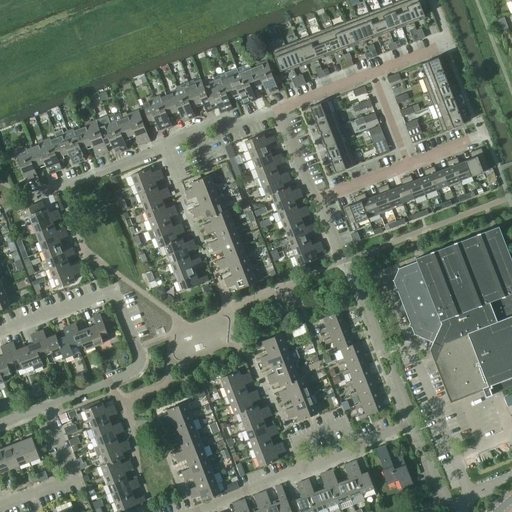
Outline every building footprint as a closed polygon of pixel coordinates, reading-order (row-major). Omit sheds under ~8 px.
[(407,25),(414,22),(405,0),(402,0),(393,4),(401,25),(406,23),(407,25)] [(405,0),(414,22),(418,21),(421,20),(420,17),(425,15),(422,6),(427,4),(425,0),(405,0)] [(385,7),(381,8),(390,32),(393,30),(397,29),(396,27),(401,25),(393,4),(385,7)] [(390,32),(381,9),(369,13),(377,34),(382,32),(383,35),(390,32)] [(372,36),(377,34),(369,13),(357,18),(366,41),(373,38),(372,36)] [(359,44),(366,41),(357,18),(345,22),(353,43),(358,41),(359,44)] [(348,45),(353,43),(345,22),(333,27),(342,50),(349,48),(348,45)] [(335,53),(342,50),(333,27),(321,31),(329,52),(334,51),(335,53)] [(422,28),(417,30),(418,33),(420,40),(425,38),(426,37),(422,28)] [(310,36),(309,36),(318,60),(318,59),(325,57),(324,54),(329,52),(321,32),(310,36)] [(311,62),(318,60),(309,36),(297,41),(305,62),(310,60),(311,62)] [(297,41),(285,45),(294,69),(301,66),(300,64),(305,62),(297,41)] [(285,45),(273,50),(281,71),(287,69),(287,72),(294,69),(285,45)] [(422,64),(427,77),(444,71),(444,70),(442,66),(444,65),(441,56),(422,64)] [(251,69),(259,89),(264,87),(268,96),(279,91),(267,61),(256,65),(257,67),(251,69)] [(249,64),(238,68),(239,71),(238,72),(250,103),(257,100),(253,91),(259,89),(251,69),(249,64)] [(321,67),(316,69),(319,79),(325,77),(322,70),(321,67)] [(238,68),(226,73),(228,78),(227,78),(235,98),(241,96),(245,105),(250,103),(238,72),(239,71),(238,68)] [(423,78),(428,92),(449,84),(449,83),(447,79),(449,78),(446,69),(444,70),(444,71),(427,77),(423,78)] [(226,73),(214,77),(216,80),(215,80),(227,111),(233,109),(230,100),(235,98),(227,78),(228,78),(226,73)] [(387,77),(390,83),(401,79),(399,73),(387,77)] [(303,74),(297,76),(301,86),(306,84),(303,74)] [(297,76),(292,78),(296,88),(301,86),(297,76)] [(196,84),(190,86),(198,106),(204,104),(207,113),(213,111),(212,107),(204,87),(201,80),(195,82),(196,84)] [(210,85),(204,87),(212,107),(217,105),(221,114),(227,111),(215,80),(209,83),(210,85)] [(428,92),(433,105),(454,97),(454,96),(452,92),(454,91),(451,83),(449,83),(449,84),(428,92)] [(184,86),(177,89),(189,120),(196,117),(192,108),(198,106),(190,86),(185,88),(184,86)] [(356,97),(367,92),(365,86),(353,90),(356,97)] [(172,93),(166,95),(174,115),(180,113),(183,120),(183,122),(187,120),(189,120),(177,89),(172,91),(172,93)] [(103,100),(109,98),(107,92),(100,94),(103,100)] [(395,97),(398,104),(409,99),(407,93),(395,97)] [(160,95),(154,98),(166,129),(172,126),(170,120),(169,117),(174,115),(166,95),(161,97),(160,95)] [(433,105),(438,118),(459,110),(459,109),(457,105),(459,104),(456,96),(454,96),(454,97),(433,105)] [(149,102),(143,104),(149,120),(151,124),(157,122),(160,131),(166,129),(154,98),(148,100),(149,102)] [(314,121),(316,121),(316,120),(337,112),(332,99),(311,107),(313,112),(311,113),(314,121)] [(361,110),(373,106),(370,99),(359,104),(361,110)] [(400,110),(403,117),(414,112),(412,106),(400,110)] [(438,118),(443,132),(464,123),(462,118),(464,117),(461,109),(459,109),(459,110),(438,118)] [(123,119),(130,138),(136,136),(139,145),(150,141),(139,110),(127,115),(128,117),(123,119)] [(319,135),(321,134),(321,133),(342,125),(337,112),(316,120),(316,121),(318,126),(316,126),(319,135)] [(366,123),(378,119),(375,112),(364,117),(366,123)] [(114,113),(108,116),(110,121),(122,152),(128,149),(124,141),(130,138),(123,119),(120,113),(115,115),(114,113)] [(108,116),(96,120),(99,128),(107,148),(112,145),(116,154),(122,152),(110,121),(108,116)] [(405,123),(408,130),(419,125),(417,119),(405,123)] [(108,151),(107,148),(99,128),(96,120),(85,125),(86,127),(80,129),(88,149),(93,147),(97,156),(108,151)] [(324,148),(326,147),(326,146),(347,138),(342,125),(321,133),(321,134),(323,139),(321,139),(324,148)] [(371,136),(383,132),(380,125),(369,130),(371,136)] [(63,129),(55,133),(57,138),(64,158),(70,156),(74,165),(79,162),(67,132),(64,133),(63,129)] [(82,151),(88,149),(80,129),(74,131),(74,129),(67,132),(79,162),(85,160),(82,151)] [(413,143),(424,139),(422,132),(410,137),(413,143)] [(249,150),(276,140),(275,136),(266,139),(264,134),(246,141),(249,150)] [(59,160),(64,158),(57,138),(51,140),(50,138),(44,141),(56,171),(62,169),(59,160)] [(329,161),(331,160),(352,152),(347,138),(326,146),(326,147),(328,152),(326,152),(329,161)] [(253,160),(271,152),(269,147),(278,144),(276,140),(249,150),(253,160)] [(50,174),(56,171),(44,141),(38,143),(39,145),(33,147),(41,167),(47,165),(50,174)] [(226,147),(230,158),(234,157),(236,156),(231,145),(226,147)] [(377,150),(379,156),(391,152),(388,146),(377,150)] [(35,169),(41,167),(33,147),(28,149),(27,147),(15,151),(27,182),(39,178),(35,169)] [(466,160),(472,176),(490,169),(482,148),(470,152),(472,158),(466,160)] [(256,169),(283,158),(281,153),(273,157),(271,152),(253,160),(256,169)] [(331,165),(334,174),(357,165),(352,152),(331,160),(333,165),(331,165)] [(452,159),(461,183),(462,182),(461,181),(472,176),(466,160),(460,163),(458,157),(452,159)] [(260,178),(278,170),(276,166),(285,162),(283,158),(256,169),(260,178)] [(449,167),(443,169),(449,185),(450,187),(461,183),(452,159),(447,161),(449,167)] [(429,168),(437,190),(449,185),(443,169),(437,172),(434,166),(429,168)] [(136,185),(163,174),(161,170),(153,173),(151,168),(132,175),(136,185)] [(420,178),(426,194),(437,190),(429,168),(424,170),(426,176),(420,178)] [(263,186),(290,176),(288,171),(280,175),(278,170),(260,178),(263,186)] [(139,194),(158,186),(156,182),(164,178),(163,174),(136,185),(139,194)] [(411,175),(406,177),(414,199),(415,198),(426,194),(420,178),(413,181),(411,175)] [(187,195),(215,185),(211,176),(192,183),(194,188),(185,191),(187,195)] [(285,188),(283,183),(292,180),(290,176),(263,186),(267,196),(271,194),(285,188)] [(403,185),(397,187),(403,205),(404,205),(403,203),(414,199),(406,177),(401,179),(403,185)] [(388,184),(383,186),(392,210),(403,205),(397,187),(390,190),(388,184)] [(199,201),(218,194),(215,185),(187,195),(189,200),(197,197),(199,201)] [(142,202),(170,192),(168,187),(160,191),(158,186),(139,194),(142,202)] [(275,203),(302,193),(300,188),(292,191),(290,186),(285,188),(271,194),(275,203)] [(380,194),(373,196),(380,214),(392,210),(383,186),(377,188),(380,194)] [(146,211),(165,204),(163,200),(171,196),(170,192),(142,202),(146,211)] [(278,212),(297,205),(295,200),(304,197),(302,193),(275,203),(278,212)] [(365,193),(360,195),(369,218),(380,214),(373,196),(367,199),(365,193)] [(194,213),(222,203),(218,194),(199,201),(201,205),(192,209),(194,213)] [(357,203),(344,208),(353,231),(360,228),(358,223),(361,221),(369,218),(360,195),(354,197),(357,203)] [(22,209),(25,217),(29,216),(33,225),(60,214),(58,209),(50,213),(48,208),(45,209),(42,201),(22,209)] [(210,217),(229,210),(229,209),(225,211),(222,203),(194,213),(196,217),(204,214),(206,219),(210,217)] [(149,220),(177,210),(175,205),(166,209),(165,204),(146,211),(149,220)] [(278,212),(282,221),(309,210),(307,206),(299,209),(297,205),(278,212)] [(153,229),(172,222),(170,217),(178,214),(177,210),(149,220),(153,229)] [(206,230),(233,219),(229,210),(210,217),(212,222),(204,225),(206,230)] [(285,230),(304,223),(302,218),(311,215),(309,210),(282,221),(285,230)] [(252,211),(247,213),(251,222),(256,221),(252,211)] [(36,233),(55,226),(53,222),(61,218),(60,214),(33,225),(36,233)] [(217,235),(236,228),(233,219),(206,230),(207,234),(216,231),(217,235)] [(152,240),(156,238),(184,228),(182,224),(174,227),(172,222),(153,229),(148,231),(152,240)] [(289,239),(316,228),(314,224),(305,227),(304,223),(285,230),(289,239)] [(40,242),(67,232),(65,227),(57,231),(55,226),(36,233),(40,242)] [(412,327),(416,336),(433,343),(431,347),(452,400),(483,388),(487,397),(511,386),(511,258),(499,226),(417,258),(418,261),(399,269),(394,281),(412,327)] [(179,240),(178,240),(177,235),(185,232),(184,228),(156,238),(160,247),(165,246),(165,245),(179,240)] [(212,248),(240,237),(236,228),(217,235),(219,240),(211,243),(212,248)] [(292,248),(311,241),(309,236),(318,233),(316,228),(289,239),(292,248)] [(43,251),(62,244),(60,239),(68,236),(67,232),(40,242),(43,251)] [(358,232),(351,234),(354,243),(361,240),(358,232)] [(224,253),(243,246),(240,237),(212,248),(214,252),(223,249),(224,253)] [(168,254),(195,244),(193,240),(185,243),(183,238),(178,240),(179,240),(165,245),(165,246),(168,254)] [(296,256),(323,246),(321,241),(312,245),(311,241),(292,248),(296,256)] [(47,260),(74,250),(72,245),(64,249),(62,244),(43,251),(47,260)] [(171,263),(191,256),(189,252),(197,248),(195,244),(168,254),(171,263)] [(219,266),(247,255),(243,246),(224,253),(226,258),(218,261),(219,266)] [(299,266),(300,265),(303,274),(318,268),(315,260),(318,259),(316,254),(324,250),(323,246),(296,256),(299,266)] [(50,269),(69,262),(67,257),(75,254),(74,250),(47,260),(50,269)] [(231,271),(250,264),(247,255),(219,266),(221,270),(229,266),(231,271)] [(175,272),(202,262),(201,257),(192,261),(191,256),(171,263),(175,272)] [(54,278),(80,268),(79,263),(71,266),(69,262),(50,269),(54,278)] [(179,282),(198,274),(196,269),(204,266),(202,262),(175,272),(179,282)] [(226,283),(253,273),(250,264),(231,271),(233,275),(225,279),(226,283)] [(32,265),(27,267),(30,275),(35,273),(32,265)] [(80,268),(54,278),(57,287),(76,280),(74,275),(82,272),(80,268)] [(253,273),(226,283),(228,288),(236,284),(238,289),(257,282),(253,273)] [(198,274),(179,282),(182,291),(209,280),(207,275),(199,278),(198,274)] [(164,300),(170,303),(174,298),(168,294),(164,300)] [(7,296),(0,298),(0,309),(10,305),(7,296)] [(327,327),(320,329),(322,333),(328,331),(328,329),(345,322),(341,311),(323,318),(327,327)] [(88,328),(95,346),(105,343),(103,339),(109,337),(100,314),(93,316),(96,325),(88,328)] [(331,338),(324,340),(326,344),(333,342),(332,340),(350,333),(345,322),(328,329),(328,331),(331,338)] [(95,346),(88,328),(79,331),(76,323),(70,325),(78,348),(84,346),(86,350),(95,346)] [(63,353),(65,358),(74,355),(73,350),(78,348),(70,325),(63,328),(66,336),(58,339),(58,340),(63,353)] [(305,326),(295,330),(297,336),(307,332),(305,326)] [(58,340),(58,339),(56,335),(47,339),(43,330),(38,332),(46,355),(52,353),(54,357),(63,353),(58,340)] [(25,347),(33,365),(35,370),(44,366),(42,362),(40,357),(46,355),(38,332),(31,335),(34,343),(25,347)] [(267,350),(287,343),(283,333),(256,344),(258,349),(266,346),(267,350)] [(335,349),(328,351),(330,356),(335,354),(337,353),(336,352),(336,351),(359,343),(359,342),(354,344),(350,333),(332,340),(333,342),(335,349)] [(17,350),(14,341),(7,344),(16,367),(18,371),(33,365),(25,347),(17,350)] [(263,363),(290,352),(287,343),(267,350),(269,355),(261,358),(263,363)] [(337,353),(335,354),(338,361),(339,365),(346,363),(345,361),(363,354),(359,343),(336,351),(336,352),(337,353)] [(0,370),(2,377),(3,377),(12,373),(11,369),(16,367),(7,344),(1,347),(4,355),(0,356),(0,370)] [(275,368),(294,361),(294,360),(290,352),(263,363),(264,367),(273,363),(275,368)] [(326,364),(332,362),(329,354),(323,356),(326,364)] [(348,370),(342,372),(344,376),(350,374),(349,372),(367,365),(363,354),(345,361),(346,363),(348,370)] [(276,373),(268,376),(270,380),(297,370),(297,369),(299,369),(296,359),(294,360),(294,361),(275,368),(276,373)] [(353,381),(346,383),(348,387),(354,385),(353,383),(372,376),(367,365),(349,372),(350,374),(353,381)] [(281,386),(305,377),(304,376),(300,378),(297,370),(270,380),(271,385),(280,382),(281,386)] [(225,388),(252,377),(250,373),(242,376),(240,371),(221,378),(225,388)] [(335,385),(342,383),(339,376),(333,378),(335,385)] [(357,392),(351,394),(352,398),(358,396),(357,394),(376,387),(372,376),(353,383),(354,385),(357,392)] [(228,397),(247,389),(245,385),(254,382),(252,377),(225,388),(228,397)] [(281,397),(308,387),(305,377),(281,386),(282,386),(286,384),(288,389),(279,393),(281,397)] [(293,403),(312,395),(308,387),(281,397),(283,401),(291,398),(293,403)] [(361,403),(355,405),(357,409),(362,407),(362,405),(380,398),(376,387),(357,394),(358,396),(361,403)] [(42,395),(40,389),(34,391),(36,397),(42,395)] [(232,406),(259,395),(257,391),(249,394),(247,389),(228,397),(232,406)] [(199,398),(206,396),(204,390),(197,393),(199,398)] [(235,414),(259,405),(254,407),(252,403),(261,399),(259,395),(232,406),(235,414)] [(288,415),(315,404),(312,395),(293,403),(295,407),(286,410),(288,415)] [(365,414),(356,418),(357,420),(357,421),(368,417),(367,416),(385,409),(384,409),(380,398),(362,405),(362,407),(365,414)] [(104,403),(85,410),(89,420),(116,409),(114,405),(106,408),(104,403)] [(163,423),(191,412),(187,403),(168,410),(170,415),(161,418),(163,423)] [(315,404),(288,415),(290,419),(298,416),(300,421),(319,413),(315,404)] [(259,405),(235,414),(240,413),(244,422),(271,411),(269,407),(261,410),(259,405)] [(116,409),(89,420),(92,428),(111,421),(109,417),(118,413),(116,409)] [(71,418),(78,415),(76,410),(69,413),(71,418)] [(247,430),(266,423),(264,419),(272,415),(271,411),(244,422),(247,430)] [(175,428),(194,421),(191,412),(163,423),(165,427),(174,424),(175,428)] [(67,413),(60,416),(63,424),(70,421),(67,413)] [(111,421),(92,428),(96,437),(123,427),(121,423),(113,426),(111,421)] [(170,441),(198,430),(194,421),(175,428),(177,433),(168,436),(170,441)] [(220,431),(217,423),(209,425),(213,434),(220,431)] [(251,440),(278,429),(276,425),(268,428),(266,423),(247,430),(251,440)] [(123,427),(96,437),(99,446),(118,439),(116,435),(125,431),(123,427)] [(254,449),(273,441),(271,437),(279,433),(278,429),(251,440),(254,449)] [(182,446),(201,438),(198,430),(170,441),(172,445),(180,441),(182,446)] [(22,441),(30,462),(41,458),(33,437),(22,441)] [(69,440),(72,447),(77,444),(81,443),(78,437),(69,440)] [(177,458),(205,447),(201,438),(182,446),(184,450),(175,454),(177,458)] [(227,440),(230,447),(234,446),(235,445),(232,438),(227,440)] [(99,446),(94,448),(98,457),(103,455),(129,445),(128,440),(120,443),(118,439),(99,446)] [(20,466),(30,462),(22,441),(12,445),(20,466)] [(254,449),(258,457),(284,447),(283,443),(275,446),(273,441),(254,449)] [(10,470),(20,466),(12,445),(2,449),(10,470)] [(129,445),(103,455),(106,464),(106,465),(120,459),(120,460),(125,458),(125,457),(123,453),(131,449),(129,445)] [(392,461),(386,446),(376,450),(384,469),(382,470),(388,484),(399,479),(404,492),(415,487),(403,456),(392,461)] [(189,464),(208,457),(205,447),(177,458),(179,463),(188,459),(189,464)] [(284,447),(258,457),(261,466),(280,459),(278,454),(286,451),(284,447)] [(0,473),(10,470),(2,449),(0,449),(0,473)] [(227,449),(221,451),(224,459),(230,457),(230,456),(227,449)] [(184,477),(212,466),(208,457),(189,464),(191,468),(182,472),(184,477)] [(106,464),(101,466),(102,466),(105,475),(132,465),(130,461),(122,464),(120,460),(120,459),(106,465),(106,464)] [(357,461),(351,463),(362,493),(363,493),(365,498),(376,494),(374,489),(374,488),(368,472),(362,475),(357,461)] [(241,463),(237,465),(241,476),(245,474),(241,463)] [(350,479),(345,481),(351,498),(362,493),(351,463),(345,466),(350,479)] [(132,465),(105,475),(108,484),(127,477),(125,473),(134,469),(132,465)] [(196,482),(215,475),(212,466),(184,477),(186,481),(194,477),(196,482)] [(333,470),(327,472),(339,502),(351,498),(345,481),(338,484),(333,470)] [(36,477),(38,482),(49,478),(46,471),(35,475),(36,477)] [(327,472),(321,475),(326,489),(321,491),(327,507),(339,502),(327,472)] [(191,494),(219,483),(215,475),(196,482),(198,486),(189,490),(191,494)] [(28,480),(30,485),(38,482),(36,477),(28,480)] [(127,477),(108,484),(112,494),(139,483),(137,478),(129,482),(127,477)] [(309,479),(304,481),(315,511),(327,511),(329,511),(327,507),(321,491),(315,493),(309,479)] [(297,500),(292,502),(295,511),(314,511),(315,511),(304,481),(297,484),(302,498),(297,500)] [(16,485),(18,490),(26,487),(24,482),(16,485)] [(240,489),(237,482),(224,487),(227,494),(240,489)] [(139,483),(112,494),(116,502),(134,495),(132,490),(140,487),(139,483)] [(203,500),(222,493),(219,483),(191,494),(193,499),(201,495),(203,500)] [(275,501),(279,511),(292,511),(282,485),(276,488),(279,497),(278,500),(275,501)] [(279,511),(275,501),(272,502),(270,501),(266,491),(260,494),(267,511),(279,511)] [(255,511),(267,511),(260,494),(254,496),(258,506),(257,508),(254,509),(255,511)] [(134,495),(116,502),(119,511),(146,501),(144,496),(136,500),(134,495)] [(255,511),(254,509),(251,510),(249,509),(245,499),(239,502),(243,511),(255,511)] [(243,511),(239,502),(233,504),(236,511),(243,511)]
